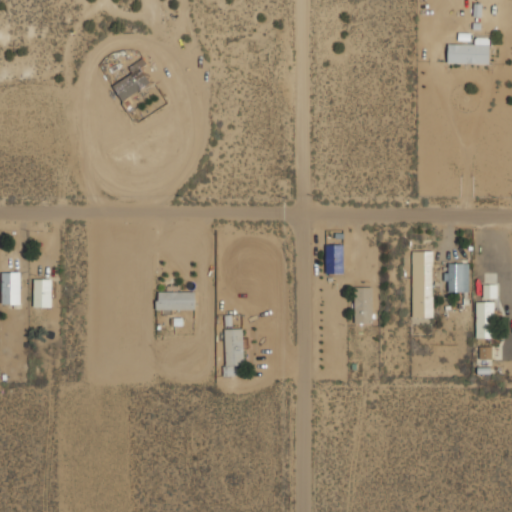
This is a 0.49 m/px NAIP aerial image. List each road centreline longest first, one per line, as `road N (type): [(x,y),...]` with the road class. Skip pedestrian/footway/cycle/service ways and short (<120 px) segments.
road 1 (residential): [(301,511),(302,0)]
road 2 (residential): [(0,213),(511,213)]
